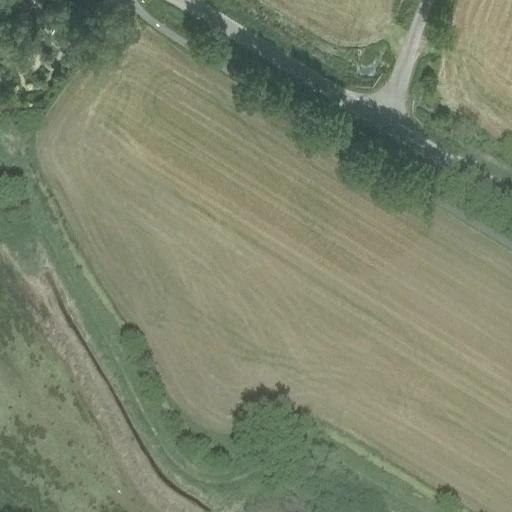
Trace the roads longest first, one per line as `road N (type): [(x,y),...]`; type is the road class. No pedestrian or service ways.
road 1 (tertiary): [(182,0),(384,125)]
road 2 (tertiary): [(384,125),(511,203)]
road 3 (unclassified): [(384,125),(429,0)]
